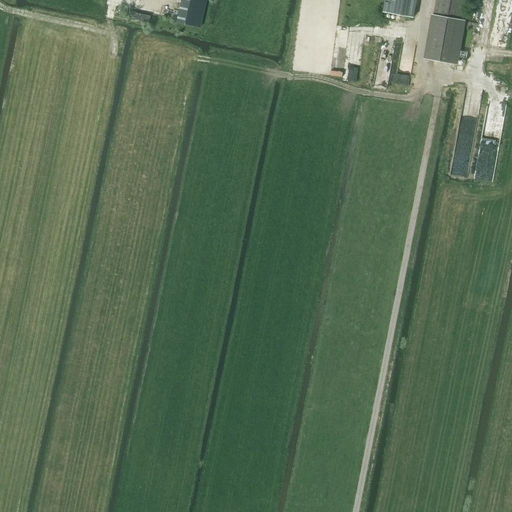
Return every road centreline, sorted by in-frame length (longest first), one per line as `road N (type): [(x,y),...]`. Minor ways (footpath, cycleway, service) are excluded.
road 1 (track): [(356,511),(436,99),(415,81),(422,38)]
road 2 (track): [(0,6),(110,33),(116,0)]
